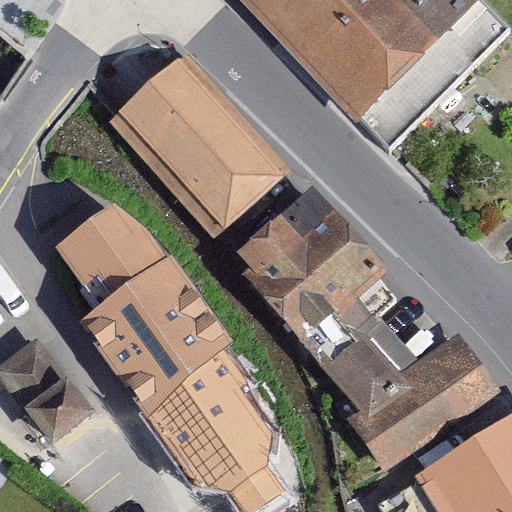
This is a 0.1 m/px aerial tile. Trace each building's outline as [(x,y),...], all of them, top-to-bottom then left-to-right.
[(480,0),(250,0),(389,144),(509,29),(480,0)] [(179,57),(104,119),(201,236),(276,174),(179,57)] [(301,183),(212,257),(302,365),(392,291),(301,183)] [(112,286),(69,320),(200,485),(286,417),(222,336),(179,370),(112,286)] [(445,330),(332,400),(374,466),(486,396),(445,330)] [(42,333),(0,371),(0,376),(61,444),(106,404),(42,333)] [(511,511),(511,413),(382,491),(394,511),(511,511)] [(0,505),(19,475),(0,463),(0,505)]
